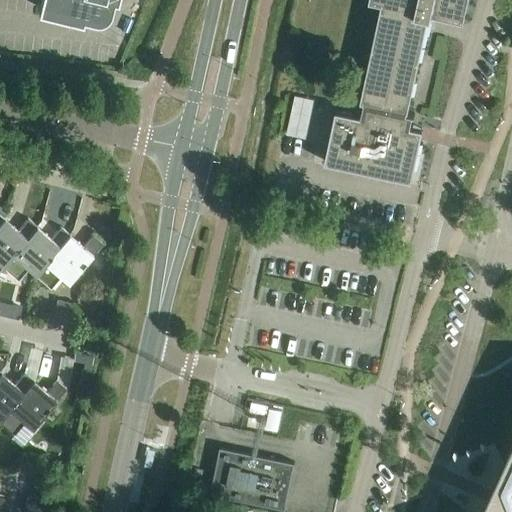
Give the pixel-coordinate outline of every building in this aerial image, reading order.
[(38,0),(36,7),(81,18),(82,12),(94,15),(107,8),(109,0),(38,0)] [(364,101),(361,115),(336,110),(325,162),(412,181),(423,129),(412,126),(415,114),(408,113),(428,18),(431,18),(432,14),(464,21),(468,0),(369,0),(369,1),(382,4),(361,101),(364,101)] [(293,92),(288,132),(312,135),(317,95),(293,92)] [(0,264),(3,267),(37,227),(28,219),(18,230),(5,219),(0,224),(0,264)] [(28,268),(35,275),(69,235),(60,227),(50,239),(37,227),(3,267),(18,280),(28,268)] [(69,235),(35,275),(50,288),(60,277),(68,284),(102,243),(92,235),(83,247),(69,235)] [(9,318),(18,320),(21,308),(12,306),(9,318)] [(84,364),(79,384),(86,386),(90,366),(84,364)] [(0,419),(33,380),(24,372),(14,384),(1,372),(0,373),(0,419)] [(33,380),(0,419),(0,421),(14,433),(24,422),(32,429),(66,389),(56,380),(47,392),(33,380)] [(263,414),(265,405),(252,402),(250,411),(263,414)] [(511,511),(511,442),(503,462),(510,475),(487,511),(511,511)] [(295,463),(220,447),(210,494),(285,510),(295,463)] [(23,511),(36,511),(39,499),(27,497),(23,511)]
